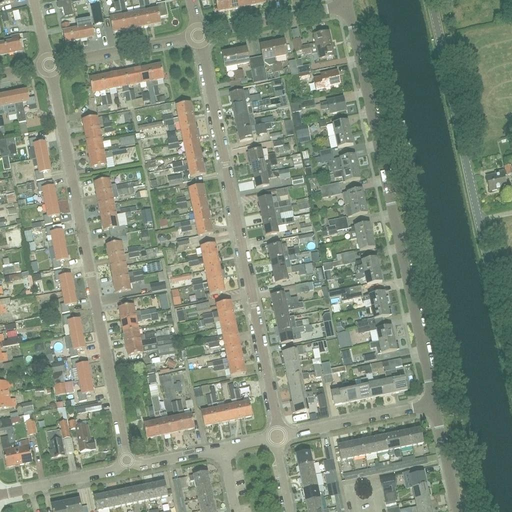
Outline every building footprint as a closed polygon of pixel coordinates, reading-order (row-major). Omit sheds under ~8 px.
[(68,0),(56,3),(58,8),(62,7),(64,16),(73,15),(69,0),(68,0)] [(121,12),(119,1),(118,0),(111,0),(112,2),(106,4),(107,9),(115,7),(117,17),(110,18),(113,33),(125,31),(122,16),(121,12)] [(215,0),(218,13),(230,11),(227,0),(215,0)] [(242,9),(239,0),(227,0),(230,11),(242,9)] [(239,0),(242,9),(253,6),(252,0),(239,0)] [(155,10),(145,12),(148,27),(160,24),(159,18),(168,16),(165,3),(154,5),(155,10)] [(102,23),(99,6),(90,8),(93,25),(102,23)] [(16,19),(27,18),(26,9),(16,9),(16,19)] [(145,12),(133,14),(136,29),(148,27),(145,12)] [(133,14),(122,16),(125,31),(136,29),(133,14)] [(85,27),(77,29),(79,40),(94,37),(92,26),(91,26),(90,19),(83,21),(85,27)] [(79,40),(77,29),(69,31),(68,24),(61,25),(63,32),(62,32),(65,43),(79,40)] [(296,53),(331,45),(328,33),(327,33),(326,31),(321,33),(321,34),(314,36),(316,44),(301,47),(300,39),(293,41),(295,52),(296,52),(296,53)] [(4,43),(7,54),(22,51),(19,35),(3,38),(4,43)] [(272,44),(275,58),(287,56),(284,41),(272,44)] [(276,64),(275,58),(272,44),(260,46),(262,56),(263,63),(264,63),(269,66),(271,66),(273,73),(275,79),(279,78),(277,72),(276,64)] [(331,45),(296,53),(297,56),(303,55),(303,56),(311,54),(311,56),(318,54),(319,60),(334,57),(331,45)] [(248,64),(249,64),(248,59),(246,49),(234,51),(237,66),(248,64)] [(237,66),(234,51),(222,54),(225,68),(237,66)] [(288,62),(291,76),(298,75),(295,60),(288,62)] [(299,75),(308,73),(311,72),(310,64),(297,67),(299,75)] [(151,82),(154,96),(159,95),(157,86),(156,86),(155,81),(163,80),(160,65),(148,67),(151,82)] [(151,82),(148,67),(136,69),(139,84),(146,83),(149,97),(154,96),(151,82)] [(257,69),(260,82),(267,81),(264,68),(257,69)] [(139,84),(136,69),(124,72),(127,86),(131,101),(136,100),(133,90),(129,91),(128,86),(139,84)] [(253,84),(260,82),(257,69),(250,71),(253,84)] [(240,80),(238,71),(233,72),(235,81),(229,82),(230,87),(240,86),(240,85),(239,80),(240,80)] [(124,72),(113,74),(116,89),(122,88),(123,93),(124,93),(126,102),(131,101),(127,86),(124,72)] [(340,85),(337,72),(321,76),(321,77),(315,78),(316,84),(322,83),(323,89),(340,85)] [(116,89),(113,74),(101,76),(104,91),(116,89)] [(105,96),(104,91),(101,76),(89,78),(92,93),(99,92),(102,106),(96,107),(97,113),(108,110),(107,105),(105,96)] [(281,80),(271,82),(272,89),(283,86),(281,80)] [(12,94),(14,105),(15,105),(18,124),(25,122),(22,103),(26,103),(27,107),(29,106),(29,110),(36,109),(34,98),(29,99),(27,91),(12,94)] [(262,102),(261,101),(260,95),(244,98),(243,92),(230,95),(232,107),(245,105),(262,102)] [(14,105),(12,94),(0,96),(0,114),(4,114),(3,111),(3,107),(14,105)] [(314,99),(289,104),(291,113),(302,111),(301,109),(315,106),(314,99)] [(330,115),(345,112),(343,99),(327,102),(327,103),(321,104),(322,110),(328,109),(330,115)] [(245,105),(232,107),(235,119),(253,115),(252,109),(269,105),(268,100),(261,101),(262,102),(245,105)] [(177,114),(178,119),(193,116),(191,104),(175,107),(177,114)] [(253,115),(235,119),(237,130),(271,124),(271,123),(265,124),(264,119),(254,121),(253,115)] [(195,127),(193,116),(178,119),(173,120),(163,122),(164,126),(175,124),(177,130),(180,130),(195,127)] [(104,129),(114,127),(117,126),(116,122),(113,122),(109,122),(108,117),(102,119),(104,129)] [(84,133),(99,130),(97,118),(82,121),(84,133)] [(308,131),(327,127),(325,121),(303,125),(304,130),(308,129),(308,131)] [(335,137),(350,134),(347,121),(332,125),(335,137)] [(138,132),(163,127),(162,122),(137,126),(138,132)] [(271,124),(237,130),(239,143),(252,140),(251,134),(255,133),(256,136),(267,134),(266,131),(272,129),(271,124)] [(195,127),(180,130),(182,142),(198,139),(195,127)] [(101,141),(99,130),(84,133),(87,144),(101,141)] [(307,139),(306,131),(296,133),(298,141),(307,139)] [(270,141),(283,139),(281,132),(269,135),(270,141)] [(350,134),(335,137),(337,149),(353,146),(350,134)] [(121,146),(136,144),(135,136),(119,139),(121,146)] [(36,160),(47,158),(45,143),(37,145),(35,138),(28,140),(30,149),(34,148),(36,159),(36,160)] [(200,151),(198,139),(182,142),(185,154),(200,151)] [(101,141),(87,144),(89,156),(104,153),(101,141)] [(363,141),(363,151),(374,150),(373,141),(363,141)] [(104,154),(104,153),(89,156),(91,168),(106,165),(105,160),(113,158),(112,156),(127,154),(126,149),(118,150),(108,152),(109,153),(104,154)] [(314,159),(333,155),(331,149),(319,151),(320,157),(314,158),(314,159)] [(248,153),(251,165),(264,163),(264,162),(261,150),(248,153)] [(186,161),(187,166),(202,163),(200,151),(185,154),(186,161)] [(269,162),(276,160),(276,159),(275,153),(267,155),(268,161),(269,162)] [(333,155),(314,159),(316,164),(334,160),(333,155)] [(338,172),(357,168),(355,156),(335,160),(338,172)] [(36,160),(36,159),(31,160),(33,168),(38,167),(38,171),(34,172),(36,181),(43,180),(42,174),(50,173),(47,158),(36,160)] [(302,167),(300,159),(292,161),(294,169),(302,167)] [(277,166),(276,160),(269,162),(264,163),(251,165),(253,177),(266,174),(271,173),(270,167),(277,166)] [(182,167),(172,169),(173,174),(188,170),(190,178),(205,175),(202,163),(187,166),(182,167)] [(511,166),(504,167),(505,171),(498,172),(498,174),(486,177),(490,192),(506,188),(504,177),(510,175),(511,180),(511,166),(511,167),(511,166)] [(357,168),(338,172),(333,173),(334,180),(341,178),(343,184),(360,180),(357,168)] [(266,174),(253,177),(256,189),(268,186),(267,180),(279,178),(279,180),(290,178),(288,170),(278,172),(271,173),(266,174)] [(169,186),(182,183),(181,174),(167,177),(169,186)] [(292,186),(303,183),(302,177),(291,179),(292,186)] [(96,195),(131,189),(130,188),(133,188),(132,182),(115,186),(115,184),(110,185),(109,180),(94,183),(96,195)] [(45,204),(56,202),(53,187),(45,189),(44,183),(37,184),(38,193),(42,192),(45,204)] [(320,193),(340,189),(339,183),(310,189),(312,195),(320,193)] [(190,201),(206,198),(203,186),(188,189),(190,201)] [(289,196),(287,188),(275,191),(277,198),(289,196)] [(132,193),(131,189),(96,195),(99,207),(114,204),(112,197),(132,193)] [(340,189),(320,193),(321,199),(341,195),(340,189)] [(349,205),(364,202),(362,190),(346,193),(347,193),(343,194),(344,199),(345,206),(349,205)] [(13,192),(14,202),(23,201),(22,191),(13,192)] [(208,210),(206,198),(190,201),(193,213),(208,210)] [(260,212),(290,206),(289,201),(272,204),(271,198),(258,201),(260,212)] [(56,202),(45,204),(47,216),(43,217),(45,225),(52,224),(51,218),(59,217),(56,202)] [(364,202),(349,205),(352,218),(367,214),(364,202)] [(101,219),(116,216),(114,204),(99,207),(101,219)] [(290,206),(260,212),(263,224),(281,220),(280,215),(292,212),(290,206)] [(141,212),(142,218),(150,217),(149,210),(147,210),(141,212)] [(208,210),(193,213),(194,220),(189,221),(174,224),(175,229),(181,228),(191,226),(195,225),(210,222),(208,210)] [(116,216),(101,219),(103,231),(118,228),(117,221),(131,218),(130,213),(116,216)] [(0,225),(14,223),(12,216),(0,218),(0,225)] [(335,226),(347,224),(346,217),(327,221),(329,227),(335,226)] [(293,218),(281,220),(263,224),(265,236),(278,233),(277,227),(294,224),(293,218)] [(146,221),(131,223),(134,241),(148,239),(146,221)] [(27,222),(17,224),(21,239),(30,237),(27,222)] [(210,222),(195,225),(198,237),(213,234),(210,222)] [(301,233),(312,231),(310,222),(299,224),(301,233)] [(357,240),(372,236),(369,224),(354,227),(354,228),(351,228),(352,233),(355,233),(357,240)] [(53,249),(65,246),(62,232),(54,233),(52,227),(45,228),(47,238),(51,237),(53,249)] [(330,235),(328,228),(321,229),(323,237),(330,235)] [(14,241),(20,240),(18,231),(11,233),(14,241)] [(314,234),(297,237),(299,244),(312,242),(312,241),(315,241),(314,234)] [(374,249),(372,236),(357,240),(359,252),(374,249)] [(182,247),(183,252),(198,249),(195,238),(185,241),(187,246),(182,247)] [(109,258),(124,255),(121,243),(106,246),(109,258)] [(202,260),(217,257),(215,245),(200,248),(202,260)] [(270,260),(299,254),(295,255),(294,249),(287,251),(286,245),(268,248),(270,260)] [(65,246),(53,249),(56,260),(52,261),(53,270),(60,268),(59,263),(67,261),(65,246)] [(337,261),(354,258),(353,252),(335,255),(337,261)] [(317,253),(311,254),(312,263),(319,261),(317,253)] [(299,254),(270,260),(272,272),(291,268),(289,262),(300,260),(299,254)] [(124,255),(109,258),(111,270),(126,267),(124,255)] [(203,264),(205,272),(220,269),(217,257),(202,260),(198,261),(188,263),(189,268),(198,266),(198,265),(203,264)] [(354,258),(337,261),(322,264),(325,281),(332,280),(330,271),(333,270),(332,268),(355,263),(357,275),(379,270),(376,258),(355,263),(354,258)] [(321,262),(291,268),(272,272),(275,284),(288,281),(287,275),(299,272),(299,276),(312,274),(321,273),(321,271),(322,271),(321,262)] [(161,272),(159,263),(146,265),(147,274),(161,272)] [(29,278),(29,272),(21,272),(21,264),(12,264),(13,279),(29,278)] [(127,274),(126,267),(111,270),(113,281),(143,276),(142,270),(132,272),(132,273),(127,274)] [(220,269),(205,272),(207,283),(222,280),(220,269)] [(379,270),(357,275),(355,276),(356,281),(365,279),(366,286),(382,283),(379,270)] [(62,293),(73,291),(70,276),(62,277),(61,271),(54,273),(56,282),(59,281),(62,293)] [(171,279),(170,279),(171,283),(191,279),(190,275),(171,279)] [(143,276),(113,281),(116,293),(130,291),(129,283),(143,281),(143,276)] [(207,283),(202,284),(193,286),(194,291),(208,288),(210,295),(225,292),(222,280),(207,283)] [(165,290),(163,282),(150,284),(152,293),(165,290)] [(314,282),(295,286),(296,295),(309,292),(309,291),(316,290),(314,282)] [(361,286),(340,290),(341,296),(362,292),(361,286)] [(181,305),(179,289),(172,291),(174,306),(181,305)] [(73,291),(62,293),(64,305),(60,305),(62,314),(69,313),(68,307),(76,306),(73,291)] [(342,302),(363,298),(363,297),(362,292),(341,296),(342,302)] [(387,298),(385,298),(383,292),(368,296),(363,297),(363,298),(365,309),(371,308),(386,305),(386,304),(389,303),(387,298)] [(273,309),(302,303),(302,302),(298,303),(297,298),(290,299),(289,293),(284,294),(271,297),(273,309)] [(159,296),(160,303),(167,302),(166,295),(159,296)] [(197,311),(210,309),(208,302),(195,305),(197,311)] [(204,320),(233,314),(230,302),(215,305),(217,312),(203,315),(204,320)] [(303,308),(302,303),(273,309),(275,321),(289,319),(287,312),(303,308)] [(389,317),(389,316),(391,315),(390,310),(387,310),(386,305),(371,308),(365,309),(366,315),(372,314),(374,320),(389,317)] [(121,321),(150,315),(156,314),(156,309),(150,310),(149,309),(134,312),(133,306),(118,309),(121,321)] [(6,308),(0,308),(0,322),(8,321),(6,308)] [(331,322),(330,313),(324,314),(321,318),(323,323),(331,322)] [(235,326),(233,314),(204,320),(205,325),(219,323),(220,329),(235,326)] [(151,320),(150,315),(121,321),(123,333),(138,330),(136,322),(151,320)] [(71,337),(82,335),(79,320),(71,322),(70,316),(62,317),(64,326),(68,325),(70,334),(65,334),(66,337),(70,336),(71,337)] [(55,317),(40,319),(41,324),(49,323),(50,327),(57,326),(57,325),(61,324),(60,317),(56,318),(55,317)] [(289,319),(275,321),(278,333),(291,330),(296,329),(303,327),(306,327),(306,326),(310,325),(309,320),(290,324),(289,319)] [(368,326),(372,326),(371,319),(367,320),(355,323),(357,329),(368,326)] [(8,321),(0,322),(0,335),(11,334),(8,321)] [(235,326),(220,329),(222,336),(203,339),(204,344),(209,343),(218,342),(223,341),(238,338),(235,326)] [(369,332),(368,326),(357,329),(358,334),(369,332)] [(378,342),(393,339),(391,327),(376,330),(378,342)] [(139,336),(138,330),(123,333),(125,344),(155,338),(154,333),(139,336)] [(291,330),(278,333),(280,344),(293,342),(291,330)] [(82,335),(71,337),(73,349),(69,350),(70,359),(78,357),(76,351),(85,350),(82,335)] [(159,357),(175,354),(172,336),(156,339),(159,356),(159,357)] [(352,346),(350,337),(338,339),(339,349),(352,346)] [(156,338),(155,338),(125,344),(128,356),(143,353),(141,347),(157,344),(156,338)] [(240,350),(238,338),(223,341),(225,353),(240,350)] [(396,351),(393,339),(378,342),(381,355),(396,351)] [(326,341),(316,343),(318,349),(319,354),(328,352),(326,341)] [(285,366),(298,363),(297,356),(304,355),(302,346),(294,347),(295,351),(282,353),(285,366)] [(350,350),(352,362),(359,361),(357,349),(350,350)] [(227,359),(228,364),(243,361),(240,350),(225,353),(227,359)] [(352,364),(350,355),(346,356),(345,350),(341,351),(344,366),(352,364)] [(364,363),(376,360),(375,354),(362,357),(364,363)] [(36,355),(23,356),(24,365),(37,364),(36,355)] [(177,364),(168,359),(165,364),(174,369),(177,364)] [(400,359),(388,362),(389,367),(388,367),(389,369),(402,367),(400,359)] [(79,381),(90,379),(88,364),(79,366),(78,360),(71,361),(72,370),(77,370),(79,381)] [(243,361),(228,364),(229,369),(230,376),(245,373),(243,361)] [(66,372),(64,362),(51,365),(53,375),(66,372)] [(298,363),(285,366),(287,378),(308,374),(308,373),(301,374),(298,363)] [(339,373),(338,368),(330,369),(329,363),(321,364),(323,376),(324,376),(325,384),(333,383),(331,375),(336,374),(336,377),(340,376),(339,373)] [(147,374),(156,373),(155,369),(151,369),(150,365),(146,366),(147,374)] [(396,370),(390,371),(394,393),(407,391),(404,377),(397,379),(396,370)] [(394,393),(390,371),(384,372),(386,381),(379,382),(382,396),(394,393)] [(308,374),(287,378),(289,390),(303,387),(302,381),(309,379),(308,374)] [(361,386),(355,387),(358,401),(370,398),(367,385),(368,385),(366,378),(360,379),(361,386)] [(90,379),(79,381),(81,393),(77,394),(79,403),(86,401),(85,396),(93,394),(90,379)] [(233,390),(239,419),(251,417),(248,402),(241,403),(238,389),(239,389),(239,391),(245,390),(243,380),(232,382),(234,390),(233,390)] [(358,401),(355,387),(349,389),(347,381),(341,383),(343,390),(346,404),(358,401)] [(379,382),(368,385),(367,385),(370,398),(382,396),(379,382)] [(68,394),(66,383),(53,386),(56,397),(68,394)] [(232,405),(224,407),(227,422),(239,419),(233,390),(232,384),(227,385),(229,390),(228,391),(230,400),(231,400),(232,405)] [(192,389),(194,398),(202,396),(200,387),(192,389)] [(227,422),(224,407),(218,408),(214,387),(209,388),(210,395),(216,424),(227,422)] [(303,387),(289,390),(292,402),(313,398),(312,392),(305,393),(303,387)] [(316,397),(325,396),(324,394),(323,389),(317,390),(319,396),(316,396),(316,397)] [(343,390),(331,392),(333,406),(346,404),(343,390)] [(8,395),(0,396),(0,404),(9,403),(8,395)] [(216,424),(210,395),(205,396),(208,411),(201,412),(204,427),(216,424)] [(193,409),(191,396),(186,397),(185,399),(187,410),(193,409)] [(325,396),(316,397),(318,409),(317,409),(319,419),(329,417),(327,408),(325,396)] [(178,412),(176,402),(175,397),(170,398),(173,413),(178,412)] [(313,398),(292,402),(293,406),(291,407),(292,414),(294,413),(294,414),(308,412),(307,405),(314,403),(313,398)] [(181,401),(176,402),(178,412),(179,417),(182,432),(194,429),(191,414),(184,416),(181,401)] [(0,404),(0,412),(11,410),(9,403),(0,404)] [(39,403),(31,406),(32,411),(41,408),(39,403)] [(103,409),(102,404),(75,409),(76,414),(103,409)] [(157,406),(152,407),(155,417),(154,417),(155,422),(159,437),(170,434),(167,419),(161,421),(157,406)] [(179,417),(167,419),(170,434),(182,432),(179,417)] [(0,432),(13,430),(10,418),(0,420),(0,432)] [(25,421),(28,436),(37,434),(34,420),(25,421)] [(59,422),(62,440),(70,438),(66,420),(59,421),(59,422)] [(80,453),(90,451),(95,450),(93,441),(91,441),(88,426),(90,426),(89,421),(76,423),(75,420),(68,421),(70,431),(76,430),(80,453)] [(155,422),(143,425),(147,439),(159,437),(155,422)] [(420,429),(408,431),(412,447),(424,445),(420,429)] [(48,438),(51,451),(49,452),(50,458),(54,458),(64,456),(61,440),(59,430),(47,433),(48,438)] [(412,447),(408,431),(397,434),(400,450),(412,447)] [(400,450),(397,434),(385,436),(388,452),(400,450)] [(16,449),(15,443),(14,436),(0,438),(6,468),(19,465),(16,449)] [(388,452),(385,436),(373,439),(376,454),(388,452)] [(376,454),(373,439),(361,441),(365,457),(376,454)] [(16,449),(19,465),(33,463),(28,440),(20,442),(15,443),(16,449)] [(365,457),(361,441),(350,443),(353,459),(365,457)] [(353,459),(350,443),(337,446),(341,462),(353,459)] [(298,467),(313,464),(310,452),(295,455),(298,467)] [(426,458),(414,461),(415,466),(427,464),(426,458)] [(415,466),(414,461),(403,463),(404,469),(415,466)] [(404,469),(403,463),(391,465),(392,471),(404,469)] [(313,464),(298,467),(300,479),(315,476),(313,464)] [(391,465),(379,468),(381,474),(392,471),(391,465)] [(381,474),(379,468),(368,470),(369,476),(381,474)] [(368,470),(356,473),(357,479),(369,476),(368,470)] [(195,488),(210,485),(207,473),(193,476),(195,488)] [(357,479),(356,473),(344,475),(345,481),(357,479)] [(412,489),(426,485),(424,473),(410,476),(411,482),(404,483),(405,489),(412,488),(412,489)] [(317,487),(315,476),(300,479),(303,490),(317,487)] [(383,495),(392,493),(392,489),(395,489),(396,486),(394,476),(380,479),(383,495)] [(175,493),(182,491),(179,479),(172,480),(175,493)] [(165,482),(153,485),(156,500),(168,498),(165,482)] [(340,495),(338,483),(332,484),(334,495),(334,496),(340,495)] [(153,485),(141,487),(144,503),(156,500),(153,485)] [(210,485),(195,488),(198,500),(212,497),(210,485)] [(427,490),(426,485),(412,489),(415,501),(429,497),(431,496),(430,490),(427,490)] [(141,487),(129,490),(132,505),(144,503),(141,487)] [(320,499),(317,487),(303,490),(305,502),(320,499)] [(129,490),(122,491),(117,492),(120,508),(132,505),(129,490)] [(182,491),(175,493),(177,504),(184,503),(182,491)] [(117,492),(108,494),(105,495),(109,510),(120,508),(117,492)] [(395,492),(392,493),(383,495),(385,504),(397,501),(395,492)] [(98,511),(109,510),(105,495),(94,497),(96,511),(98,511)] [(334,496),(334,495),(330,496),(332,505),(336,504),(337,508),(343,506),(340,495),(334,496)] [(215,508),(212,497),(198,500),(200,511),(215,508)] [(429,497),(415,501),(416,508),(411,509),(411,511),(421,511),(432,510),(429,497)] [(320,499),(305,502),(306,511),(317,511),(322,511),(320,499)] [(66,503),(67,511),(81,511),(79,500),(66,503)] [(67,511),(66,503),(52,506),(53,511),(67,511)] [(186,511),(184,503),(177,504),(178,511),(186,511)]
